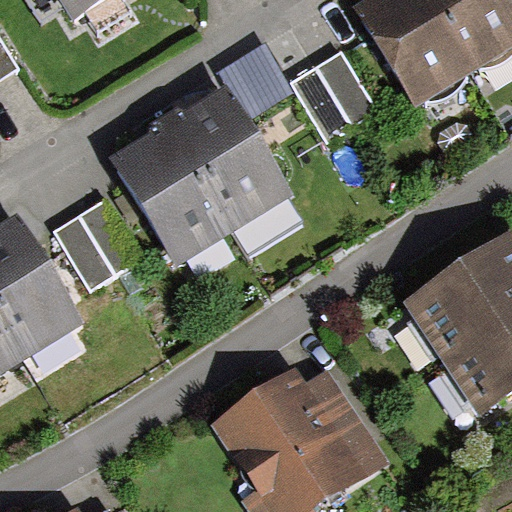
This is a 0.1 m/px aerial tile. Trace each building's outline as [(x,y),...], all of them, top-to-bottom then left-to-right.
[(105,0),(63,0),(75,19),(105,0)] [(477,67),(431,0),(402,0),(367,23),(419,104),(477,67)] [(511,0),(431,0),(477,67),(511,44),(511,0)] [(360,57),(300,80),(325,147),(385,125),(360,57)] [(171,141),(226,238),(281,202),(222,109),(171,141)] [(226,238),(171,141),(118,174),(176,267),(226,238)] [(89,215),(41,236),(72,307),(120,286),(89,215)] [(511,235),(472,264),(511,330),(511,235)] [(0,247),(0,349),(10,365),(60,332),(4,245),(0,247)] [(511,388),(511,330),(472,264),(419,294),(490,403),(511,388)] [(0,370),(10,365),(0,349),(0,370)] [(379,459),(311,357),(212,422),(254,486),(237,496),(247,511),(310,511),(307,506),(379,459)] [(77,511),(68,499),(49,511),(77,511)]
